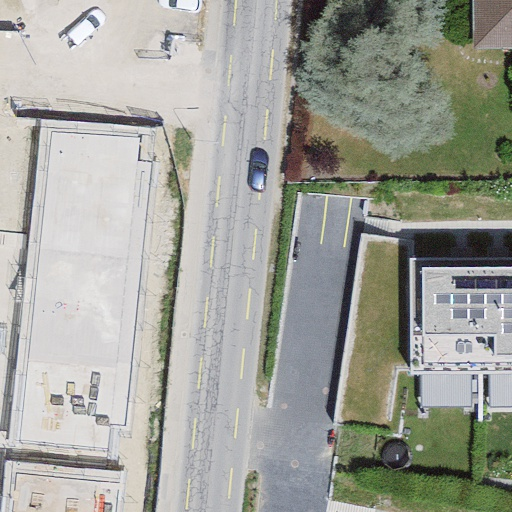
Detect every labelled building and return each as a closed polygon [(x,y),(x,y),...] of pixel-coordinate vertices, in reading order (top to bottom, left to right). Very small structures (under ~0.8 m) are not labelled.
[(511,0),(466,0),(466,40),(511,40),(511,0)] [(155,128),(40,119),(31,201),(28,230),(146,240),(155,128)] [(146,240),(28,230),(7,446),(109,456),(112,423),(125,425),(146,240)] [(511,258),(411,260),(412,375),(511,373),(511,258)] [(118,511),(122,472),(6,460),(1,511),(118,511)]
